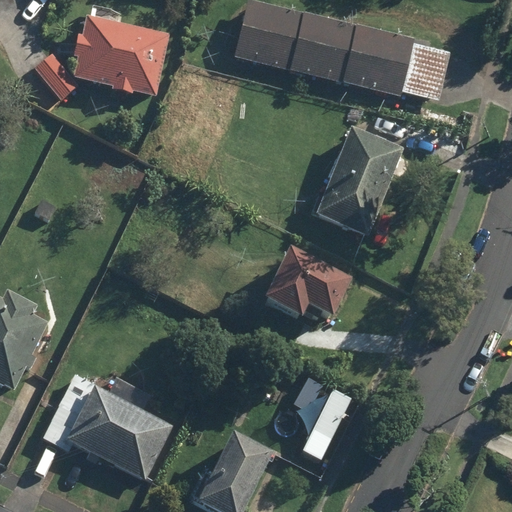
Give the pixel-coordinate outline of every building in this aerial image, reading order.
[(251,3),(236,59),(403,104),(405,96),(439,106),(452,57),(251,3)] [(172,38),(87,18),(72,78),(158,98),(172,38)] [(53,58),(35,74),(62,104),(80,89),(53,58)] [(405,150),(353,129),(318,215),(371,236),(405,150)] [(297,255),(273,305),(303,320),(309,308),(336,321),(355,282),(297,255)] [(7,302),(0,298),(0,383),(16,392),(51,325),(37,318),(41,310),(11,295),(7,302)] [(78,376),(41,441),(71,458),(76,449),(143,486),(174,431),(147,415),(156,399),(115,376),(106,392),(78,376)] [(249,511),(277,456),(239,439),(218,482),(205,476),(192,502),(212,511),(249,511)]
